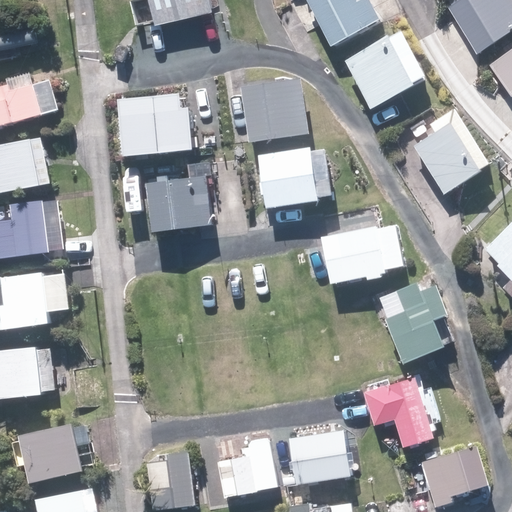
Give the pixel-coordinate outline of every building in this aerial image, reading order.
[(148,0),(133,3),(138,29),(160,25),(161,28),(217,17),(213,0),(148,0)] [(307,0),(331,45),(377,21),(366,0),(364,0),(355,5),(352,0),(307,0)] [(511,0),(469,0),(454,8),(482,58),(511,41),(511,0)] [(0,51),(33,44),(27,16),(0,21),(0,51)] [(409,34),(351,64),(376,111),(433,81),(409,34)] [(122,46),(117,61),(126,64),(132,50),(122,46)] [(511,55),(499,60),(511,93),(511,92),(511,55)] [(0,131),(65,112),(56,82),(17,94),(15,87),(0,91),(0,131)] [(306,82),(248,90),(255,146),(314,138),(306,82)] [(419,149),(449,197),(495,168),(460,111),(435,126),(441,135),(419,149)] [(198,112),(127,119),(131,160),(201,153),(198,112)] [(48,139),(0,149),(0,199),(58,187),(48,139)] [(326,200),(339,198),(333,153),(318,155),(317,151),(266,159),(274,213),(326,205),(326,200)] [(235,161),(214,165),(222,225),(244,222),(235,161)] [(212,180),(152,186),(157,234),(217,228),(212,180)] [(19,222),(0,224),(0,246),(3,246),(5,263),(71,254),(64,202),(17,208),(19,222)] [(393,270),(410,268),(404,230),(384,233),(383,230),(341,237),(344,253),(333,254),(337,285),(373,280),(374,283),(389,281),(388,278),(394,277),(393,270)] [(511,235),(491,256),(511,277),(511,288),(510,291),(511,293),(511,235)] [(48,274),(8,281),(13,309),(8,309),(13,334),(56,326),(50,293),(60,291),(57,278),(49,279),(48,274)] [(393,321),(412,368),(454,351),(443,324),(456,319),(444,288),(429,295),(425,285),(404,294),(412,314),(393,321)] [(0,352),(0,365),(0,367),(0,383),(2,403),(59,398),(55,351),(44,352),(44,349),(0,352)] [(422,380),(371,395),(380,429),(401,422),(408,450),(440,441),(422,380)] [(87,469),(101,466),(92,429),(80,431),(79,426),(27,439),(38,486),(88,474),(87,469)] [(233,460),(236,477),(230,478),(234,500),(284,491),(275,442),(252,446),(253,450),(249,451),(251,457),(233,460)] [(457,499),(495,488),(484,449),(427,464),(440,511),(459,505),(457,499)] [(91,511),(88,494),(45,502),(47,511),(91,511)]
